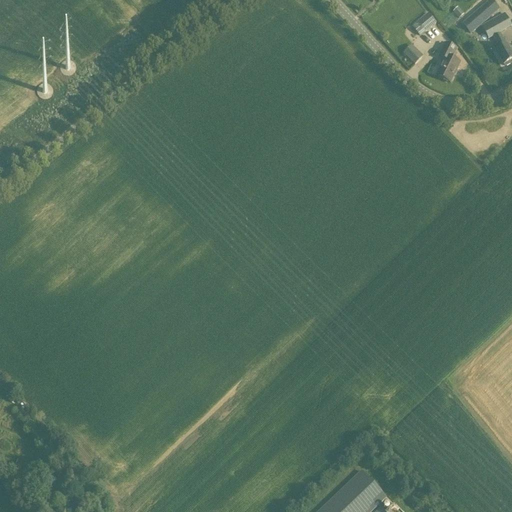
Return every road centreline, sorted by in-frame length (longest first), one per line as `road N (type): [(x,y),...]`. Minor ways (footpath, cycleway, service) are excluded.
road 1 (unclassified): [(237,0),(0,189)]
road 2 (unclassified): [(511,90),(470,103),(438,100),(413,85),(331,0)]
